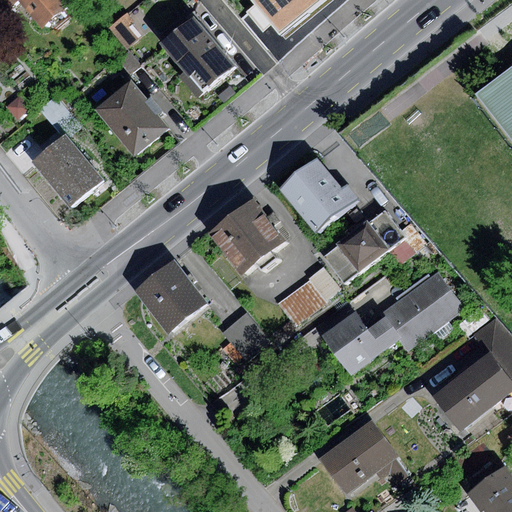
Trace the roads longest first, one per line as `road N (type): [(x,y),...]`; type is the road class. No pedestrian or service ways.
road 1 (secondary): [(306,108),(0,360)]
road 2 (residential): [(118,332),(265,511)]
road 3 (secondary): [(440,0),(306,108)]
road 4 (residential): [(306,108),(213,0)]
